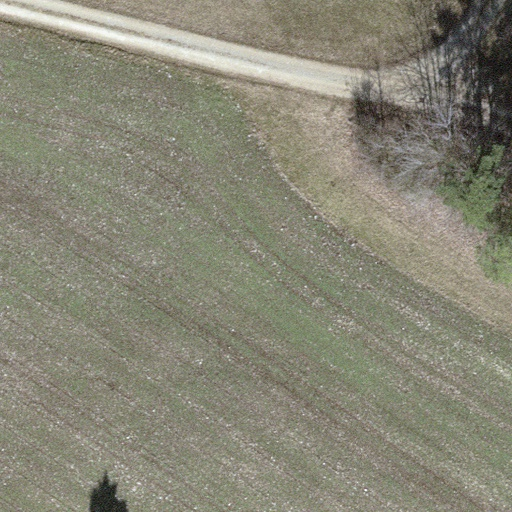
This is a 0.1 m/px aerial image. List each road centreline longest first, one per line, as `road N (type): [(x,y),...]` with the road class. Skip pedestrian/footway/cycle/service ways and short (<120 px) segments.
road 1 (track): [(492,0),(432,73),(368,89),(0,5)]
road 2 (track): [(511,121),(393,83)]
